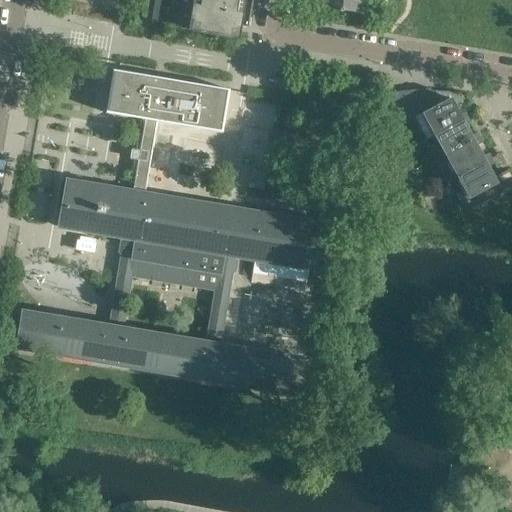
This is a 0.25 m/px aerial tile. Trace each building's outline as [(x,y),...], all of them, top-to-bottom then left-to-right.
[(164,26),(168,0),(155,0),(151,24),(164,26)] [(250,17),(252,0),(187,0),(186,6),(250,17)] [(359,14),(361,0),(324,0),(323,8),(339,11),(339,12),(343,13),(343,11),(359,14)] [(248,28),(250,17),(186,6),(185,18),(193,19),(191,31),(238,39),(240,27),(248,28)] [(223,133),(230,91),(154,78),(113,71),(106,114),(145,120),(133,193),(145,195),(158,122),(223,133)] [(439,106),(431,91),(430,89),(418,90),(421,115),(423,115),(439,106)] [(421,115),(418,90),(406,91),(409,116),(421,115)] [(409,116),(406,91),(395,92),(397,117),(409,116)] [(460,116),(456,107),(460,103),(461,103),(456,93),(444,92),(431,91),(439,106),(423,115),(434,136),(463,121),(465,125),(471,122),(466,113),(460,116)] [(397,117),(395,92),(383,94),(385,118),(397,117)] [(483,143),(478,133),(472,137),(465,125),(463,121),(434,136),(446,157),(474,142),(477,146),(483,143)] [(494,163),(489,154),(483,157),(477,146),(474,142),(446,157),(457,178),(485,162),(488,167),(494,163)] [(511,187),(511,178),(508,171),(494,178),(488,167),(485,162),(457,178),(474,209),(511,187)] [(24,313),(18,348),(299,396),(305,361),(219,346),(234,257),(320,271),(328,225),(145,195),(133,193),(68,182),(60,227),(125,238),(111,320),(110,327),(58,319),(24,313)]
